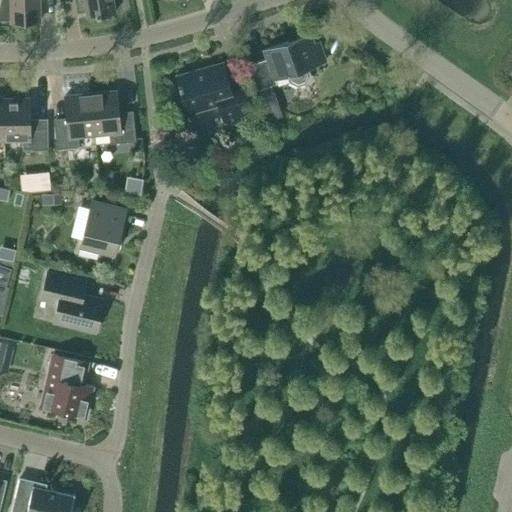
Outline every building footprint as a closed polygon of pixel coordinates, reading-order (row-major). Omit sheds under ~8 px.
[(1,0),(0,5),(0,19),(12,20),(12,22),(40,21),(39,0),(1,0)] [(102,15),(116,12),(114,0),(85,0),(88,18),(102,15)] [(273,85),(278,83),(289,79),(290,81),(298,86),(307,83),(311,74),(309,67),(326,61),(320,42),(314,43),(311,33),(265,49),(268,58),(246,65),(255,91),(257,90),(273,85)] [(220,103),(225,123),(254,114),(244,81),(230,85),(224,63),(178,76),(188,113),(220,103)] [(276,95),(273,85),(257,90),(261,100),(276,95)] [(110,132),(111,143),(136,141),(134,110),(120,111),(117,91),(91,93),(96,133),(110,132)] [(96,133),(91,93),(65,96),(67,117),(54,118),(58,149),(80,146),(79,135),(96,133)] [(23,139),(23,150),(48,149),(48,118),(30,119),(30,99),(4,99),(5,140),(23,139)] [(0,185),(0,198),(8,200),(10,188),(0,185)] [(62,204),(61,193),(42,194),(43,205),(62,204)] [(81,246),(115,255),(126,208),(93,200),(81,246)] [(0,282),(8,285),(12,268),(0,263),(0,282)] [(58,303),(54,321),(96,331),(104,299),(84,294),(88,281),(77,278),(48,271),(42,298),(58,303)] [(0,344),(0,360),(10,363),(15,345),(1,341),(0,344)] [(45,389),(47,390),(44,404),(84,414),(88,399),(90,400),(93,386),(81,383),(86,361),(54,353),(45,389)] [(29,501),(15,498),(11,511),(74,511),(71,511),(76,494),(33,484),(29,501)]
